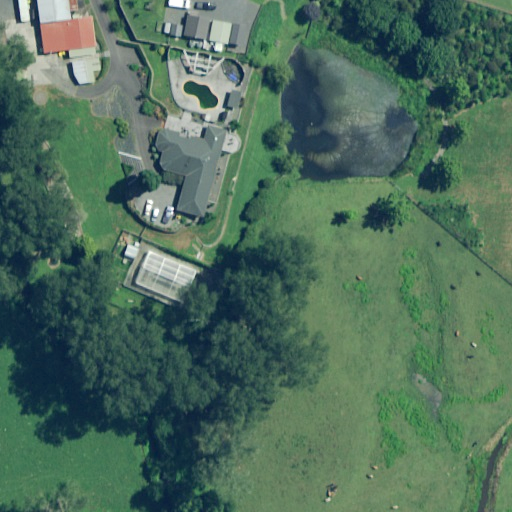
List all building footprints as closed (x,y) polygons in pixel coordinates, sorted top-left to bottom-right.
[(36,0),(40,25),(72,21),(69,0),(36,0)] [(234,25),(212,20),(207,43),(229,47),(234,25)] [(40,28),(44,56),(68,53),(69,59),(98,55),(93,21),(40,28)] [(100,71),(98,58),(71,63),(75,86),(94,83),(93,72),(100,71)] [(240,91),(230,88),(224,107),(235,110),(240,91)] [(200,218),(224,131),(205,125),(203,132),(169,123),(166,133),(161,132),(155,135),(152,145),(155,152),(161,154),(156,169),(184,177),(174,211),(200,218)]
